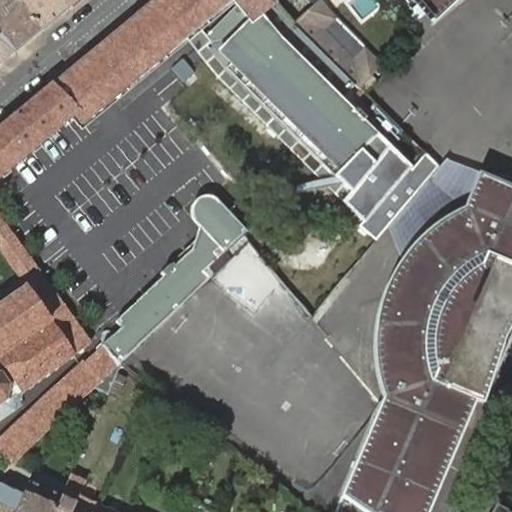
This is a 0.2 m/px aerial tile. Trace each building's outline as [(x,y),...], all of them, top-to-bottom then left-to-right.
[(274,0),(156,0),(52,86),(0,129),(0,175),(75,114),(76,115),(192,19),(199,27),(230,0),(231,0),(249,21),(251,24),(262,16),(277,3),(274,0)] [(0,0),(0,40),(15,52),(43,29),(17,0),(0,0)] [(17,0),(43,29),(69,7),(63,0),(17,0)] [(416,0),(435,23),(456,0),(416,0)] [(456,0),(435,23),(451,8),(458,0),(456,0)] [(295,25),(355,86),(360,89),(382,65),(336,19),(321,1),(295,25)] [(438,167),(424,154),(412,169),(411,168),(390,148),(403,133),(367,97),(363,102),(374,113),(364,123),(363,122),(367,118),(358,109),(354,112),(341,100),(355,86),(295,25),(277,3),(262,16),(251,24),(249,21),(219,52),(338,172),(334,176),(351,193),(344,202),(363,222),(360,227),(376,241),(438,167)] [(192,19),(76,115),(83,123),(187,36),(206,64),(210,61),(216,54),(207,44),(210,41),(199,27),(192,19)] [(0,40),(0,64),(15,52),(0,40)] [(206,64),(344,202),(351,193),(334,176),(216,54),(210,61),(206,64)] [(428,511),(476,401),(484,384),(475,380),(511,292),(511,186),(478,172),(459,219),(441,230),(461,257),(452,264),(443,273),(433,287),(414,276),(405,294),(398,314),(419,319),(416,333),(416,347),(417,361),(384,365),(388,386),(334,511),(428,511)] [(265,181),(259,186),(264,192),(270,186),(265,181)] [(101,344),(120,363),(225,265),(219,259),(224,254),(247,234),(218,201),(214,198),(210,197),(206,198),(202,199),(198,201),(195,205),(193,208),(193,213),(193,217),(195,221),(208,235),(173,267),(178,273),(173,277),(181,286),(176,291),(162,277),(114,322),(119,327),(101,344)] [(0,247),(21,277),(27,285),(0,304),(0,418),(20,403),(19,401),(20,400),(22,400),(22,399),(21,398),(22,392),(23,394),(26,393),(25,391),(38,381),(39,383),(42,381),(41,379),(55,369),(56,371),(59,369),(58,367),(72,357),(73,359),(75,357),(74,356),(91,343),(0,218),(0,247)] [(224,254),(219,259),(225,265),(230,260),(224,254)] [(173,267),(162,277),(176,291),(181,286),(173,277),(178,273),(173,267)] [(0,304),(27,285),(21,277),(0,292),(0,304)] [(511,292),(475,380),(484,384),(511,317),(511,292)] [(0,432),(0,449),(13,463),(94,387),(107,394),(120,363),(101,344),(84,362),(81,359),(0,432)] [(93,511),(97,504),(91,502),(82,497),(77,496),(83,481),(71,475),(62,496),(54,511),(93,511)] [(54,511),(62,496),(30,482),(20,504),(16,511),(54,511)] [(0,511),(16,511),(20,504),(0,494),(0,511)]
